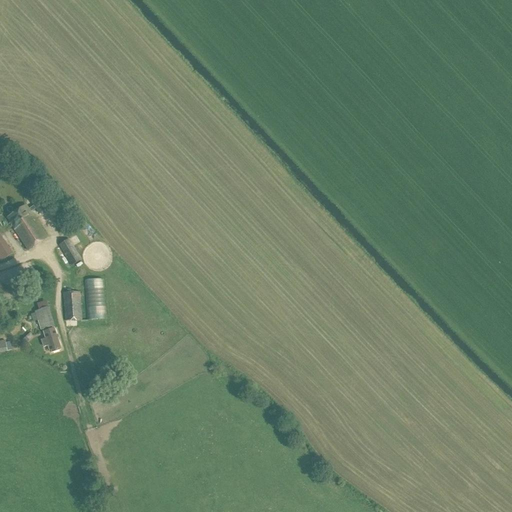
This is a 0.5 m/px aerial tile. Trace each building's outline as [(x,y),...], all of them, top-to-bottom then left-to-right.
[(47,208),(36,192),(28,198),(32,202),(34,206),(36,209),(39,214),(47,208)] [(28,251),(48,239),(31,212),(36,209),(34,206),(29,209),(27,205),(7,218),(28,251)] [(10,226),(6,228),(11,238),(15,236),(10,226)] [(0,256),(10,250),(0,234),(0,256)] [(69,239),(68,240),(59,245),(71,266),(83,260),(69,239)] [(80,292),(63,293),(65,321),(83,320),(80,292)] [(84,292),(84,315),(92,315),(92,292),(84,292)] [(35,313),(31,314),(33,322),(38,320),(41,330),(55,325),(48,307),(35,311),(35,313)] [(51,351),(51,353),(61,350),(60,347),(61,347),(55,328),(43,332),(45,339),(42,340),(44,347),(48,346),(50,351),(51,351)]
